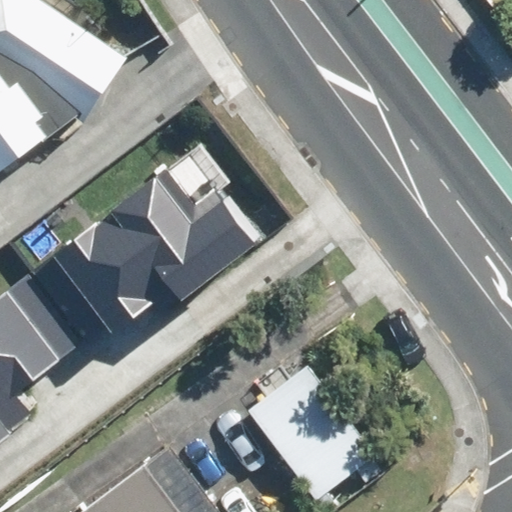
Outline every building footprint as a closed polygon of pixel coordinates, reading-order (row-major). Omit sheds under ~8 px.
[(0,0),(0,146),(75,103),(126,40),(61,0),(0,0)] [(171,158),(55,236),(118,327),(259,231),(222,178),(196,195),(171,158)] [(33,262),(0,284),(0,427),(38,400),(22,378),(85,334),(33,262)] [(245,404),(311,494),(351,463),(363,478),(383,464),(305,359),(245,404)] [(223,511),(163,434),(70,506),(74,511),(223,511)]
